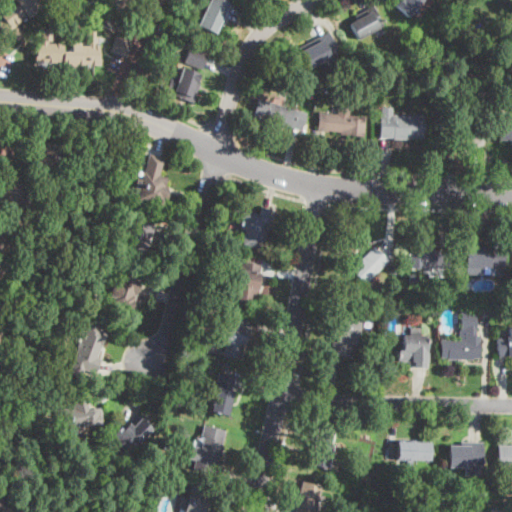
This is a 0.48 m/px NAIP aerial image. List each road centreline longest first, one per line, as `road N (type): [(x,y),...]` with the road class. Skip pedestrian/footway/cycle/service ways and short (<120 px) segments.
road 1 (residential): [(311,0),(249,47),(167,336),(149,363)]
road 2 (residential): [(251,511),(320,185)]
road 3 (residential): [(215,153),(302,183),(511,193)]
road 4 (residential): [(282,391),(333,402),(511,405)]
road 5 (residential): [(215,153),(124,112),(0,100)]
